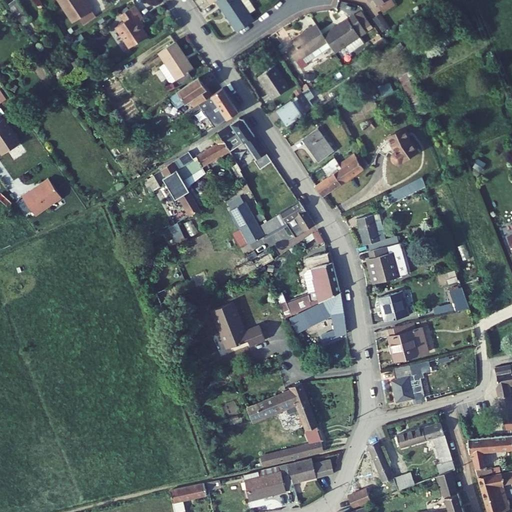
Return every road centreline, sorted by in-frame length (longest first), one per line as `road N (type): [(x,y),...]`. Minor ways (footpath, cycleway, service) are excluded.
road 1 (residential): [(217,58),(340,247),(365,370),(366,422)]
road 2 (residential): [(511,309),(482,326),(479,391),(366,422)]
